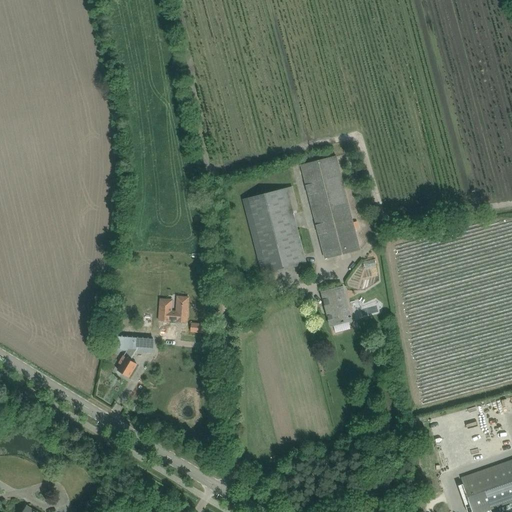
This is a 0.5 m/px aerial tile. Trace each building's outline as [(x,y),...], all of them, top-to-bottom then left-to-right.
[(301,165),(325,258),(359,249),(336,156),(301,165)] [(243,200),(262,275),(305,263),(286,188),(243,200)] [(330,326),(351,321),(343,287),(321,292),(330,326)] [(170,307),(159,306),(158,320),(169,321),(169,320),(174,321),(186,322),(187,299),(176,298),(175,311),(170,311),(170,307)] [(107,319),(117,320),(118,307),(108,306),(107,319)] [(142,326),(152,326),(152,311),(143,310),(142,326)] [(152,352),(153,339),(121,337),(120,350),(127,350),(119,363),(121,365),(118,371),(128,377),(136,364),(130,360),(136,351),(152,352)] [(511,460),(461,478),(472,511),(484,511),(511,502),(511,460)]
